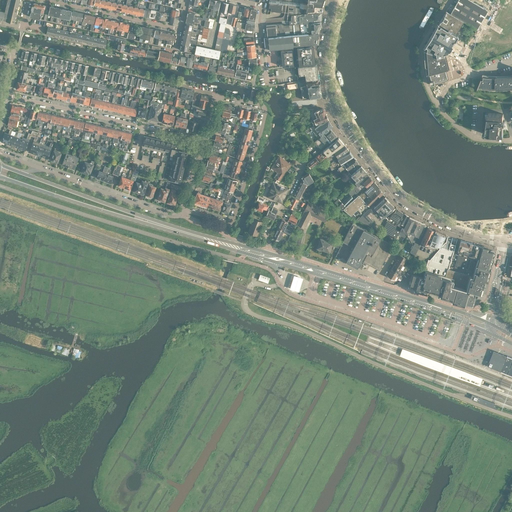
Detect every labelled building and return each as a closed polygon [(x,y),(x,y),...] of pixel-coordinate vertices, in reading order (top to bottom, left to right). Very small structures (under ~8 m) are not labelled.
[(7,0),(6,6),(18,9),(19,2),(8,0),(7,0)] [(125,12),(126,12),(129,0),(127,0),(127,2),(126,5),(123,4),(121,11),(125,12)] [(188,8),(192,9),(193,7),(197,8),(199,1),(204,2),(204,3),(208,4),(208,0),(190,0),(189,6),(188,7),(188,8)] [(215,0),(212,15),(214,16),(215,9),(218,9),(220,2),(216,1),(215,0)] [(270,0),(270,2),(269,2),(268,7),(271,8),(270,11),(284,12),(284,17),(267,19),(266,22),(288,20),(291,20),(291,15),(299,14),(306,14),(321,12),(322,6),(321,6),(323,0),(270,0)] [(476,29),(488,10),(471,0),(470,0),(457,0),(450,14),(463,21),(476,29)] [(47,14),(48,14),(50,6),(45,5),(34,3),(34,2),(33,3),(33,4),(32,6),(43,8),(48,9),(47,14)] [(136,15),(137,15),(140,2),(138,2),(137,4),(137,7),(134,6),(132,14),(136,14),(136,15)] [(147,17),(149,17),(152,3),(149,3),(148,9),(145,8),(143,16),(147,17)] [(227,18),(228,18),(230,18),(231,12),(234,13),(236,5),(230,4),(228,12),(227,18)] [(435,4),(425,20),(428,22),(439,6),(435,4)] [(158,19),(160,20),(163,6),(160,5),(159,11),(156,10),(154,19),(158,19)] [(18,9),(6,6),(5,12),(16,15),(18,9)] [(61,17),(64,18),(66,10),(61,8),(58,23),(60,23),(61,17)] [(178,11),(172,9),(171,14),(167,13),(167,15),(178,17),(179,15),(178,15),(179,12),(178,11)] [(64,18),(63,24),(65,24),(66,19),(70,19),(72,11),(66,10),(64,18)] [(438,23),(456,34),(463,21),(450,14),(446,11),(438,23)] [(5,12),(3,20),(14,23),(16,15),(5,12)] [(78,12),(75,26),(77,27),(78,24),(79,20),(81,21),(83,13),(78,12)] [(202,20),(202,19),(202,18),(194,17),(195,13),(187,12),(186,17),(199,20),(202,20)] [(313,22),(320,22),(320,20),(321,20),(321,12),(306,14),(299,14),(291,15),(291,20),(288,20),(289,24),(310,22),(310,21),(313,21),(313,22)] [(85,22),(88,23),(90,15),(84,14),(83,21),(82,21),(81,28),(84,29),(85,22)] [(178,17),(167,15),(167,16),(166,16),(165,21),(168,22),(169,19),(168,18),(168,17),(170,17),(169,22),(175,23),(177,22),(178,17)] [(236,21),(254,24),(254,19),(248,18),(243,17),(237,16),(236,21)] [(101,25),(105,26),(107,19),(102,17),(99,27),(99,29),(99,32),(101,32),(102,27),(101,26),(101,25)] [(113,28),(117,29),(118,21),(113,20),(110,34),(112,35),(113,28)] [(254,30),(254,24),(236,21),(235,26),(238,27),(237,31),(238,31),(238,32),(242,33),(242,29),(240,29),(240,27),(254,30)] [(320,28),(320,22),(313,22),(313,21),(310,21),(310,22),(289,24),(283,25),(284,34),(290,33),(290,34),(296,33),(296,35),(308,34),(308,32),(319,31),(319,29),(319,28),(320,28)] [(425,21),(414,40),(418,42),(429,23),(425,21)] [(185,23),(184,28),(199,31),(199,30),(195,29),(195,28),(194,27),(194,29),(192,28),(193,25),(185,23)] [(264,37),(264,38),(281,36),(281,34),(284,34),(283,25),(283,23),(266,25),(266,29),(265,29),(265,30),(266,30),(266,33),(265,33),(265,37),(264,37)] [(423,50),(435,54),(436,57),(445,54),(445,52),(447,49),(450,43),(456,34),(438,23),(433,33),(427,42),(424,48),(423,50)] [(139,41),(152,43),(153,37),(155,29),(142,26),(140,35),(139,41)] [(221,46),(220,49),(220,51),(226,52),(230,33),(229,29),(227,28),(227,27),(225,26),(225,27),(225,30),(224,32),(223,35),(223,38),(222,41),(222,43),(221,46)] [(50,34),(54,35),(55,29),(48,27),(46,34),(50,35),(50,34)] [(57,37),(61,38),(62,30),(55,29),(54,35),(57,36),(57,37)] [(65,37),(68,38),(70,32),(62,30),(61,38),(65,39),(65,37)] [(162,39),(164,39),(166,32),(162,31),(160,30),(157,45),(160,45),(162,39)] [(72,40),(76,41),(77,34),(70,32),(68,38),(72,39),(72,40)] [(171,33),(168,47),(173,48),(174,46),(171,45),(172,41),(175,42),(176,35),(175,34),(171,33)] [(289,48),(306,46),(312,45),(314,45),(315,44),(314,41),(317,41),(317,38),(318,38),(318,37),(318,33),(308,34),(296,35),(284,36),(264,38),(265,50),(269,49),(289,48)] [(80,41),(83,41),(85,35),(77,34),(76,41),(79,42),(80,41)] [(183,34),(182,39),(196,42),(197,40),(190,39),(191,36),(183,34)] [(86,43),(90,44),(92,37),(85,35),(83,41),(87,42),(86,43)] [(94,44),(98,45),(99,39),(92,37),(90,44),(94,45),(94,44)] [(126,40),(122,39),(119,38),(118,42),(119,42),(117,49),(119,50),(119,51),(122,51),(123,51),(126,40)] [(99,39),(98,45),(101,45),(101,47),(105,48),(107,40),(99,39)] [(306,46),(289,48),(290,58),(283,58),(284,61),(282,61),(282,65),(291,64),(291,66),(314,63),(313,59),(314,59),(313,48),(312,48),(312,47),(312,45),(306,46)] [(129,53),(137,55),(138,48),(131,46),(130,53),(129,53)] [(220,49),(215,48),(214,51),(196,47),(195,53),(218,58),(220,51),(220,49)] [(138,48),(137,55),(145,56),(146,50),(140,49),(139,48),(138,48)] [(145,57),(156,59),(158,52),(147,50),(145,57)] [(159,51),(157,59),(170,62),(172,53),(160,50),(158,50),(158,51),(159,51)] [(427,74),(446,69),(449,68),(445,54),(436,57),(435,54),(423,50),(424,58),(424,67),(425,66),(426,75),(427,74)] [(186,62),(187,53),(186,53),(185,57),(180,56),(179,60),(177,59),(176,64),(183,65),(184,61),(186,62)] [(187,53),(186,62),(185,65),(186,65),(186,66),(191,67),(193,60),(194,55),(191,54),(191,58),(188,58),(189,54),(187,53)] [(36,63),(44,65),(46,56),(39,54),(36,63)] [(197,68),(202,69),(203,63),(204,60),(205,57),(202,56),(201,62),(198,62),(197,68)] [(209,66),(208,71),(215,72),(218,60),(209,58),(209,63),(210,64),(209,66)] [(73,73),(76,73),(76,71),(80,72),(82,64),(76,63),(73,73)] [(234,77),(240,78),(242,70),(238,69),(239,67),(242,68),(243,66),(237,64),(236,70),(234,77)] [(298,81),(300,81),(318,78),(317,64),(294,67),(295,75),(297,75),(298,81)] [(89,66),(87,74),(99,77),(101,69),(89,66)] [(245,69),(244,71),(242,70),(240,78),(245,79),(246,78),(247,78),(247,75),(246,75),(247,71),(248,72),(249,67),(246,66),(246,70),(245,69)] [(109,71),(103,69),(100,80),(102,80),(103,78),(107,79),(109,71)] [(448,78),(448,76),(446,69),(427,74),(430,84),(447,79),(448,78)] [(511,75),(511,76),(509,77),(503,77),(496,77),(490,77),(483,76),(483,79),(481,79),(476,91),(477,91),(478,87),(483,87),(490,88),(496,88),(503,88),(510,88),(510,92),(511,92),(511,75)] [(300,86),(311,85),(311,86),(319,84),(318,78),(300,81),(300,83),(300,86)] [(25,91),(26,86),(32,88),(32,90),(35,91),(36,86),(18,82),(17,85),(16,85),(16,87),(16,88),(16,89),(25,91)] [(156,90),(159,90),(161,83),(156,82),(154,89),(153,93),(155,94),(156,90)] [(311,85),(300,86),(300,88),(302,99),(309,98),(309,99),(316,97),(320,97),(321,95),(319,84),(311,86),(311,85)] [(82,103),(84,104),(87,91),(88,87),(86,86),(83,96),(81,95),(79,103),(80,103),(82,104),(82,103)] [(183,96),(186,96),(188,90),(182,88),(180,98),(182,98),(183,96)] [(188,90),(186,96),(186,99),(190,99),(192,100),(194,91),(188,90)] [(149,107),(149,105),(151,100),(148,100),(147,106),(143,105),(143,108),(139,107),(137,116),(141,117),(141,118),(144,118),(146,109),(147,106),(149,107)] [(156,102),(153,101),(151,100),(149,105),(150,105),(150,104),(152,105),(148,119),(158,122),(161,107),(164,108),(163,111),(163,112),(164,107),(165,104),(156,102)] [(191,108),(194,109),(196,109),(196,112),(198,112),(197,115),(198,115),(198,116),(200,117),(200,116),(205,117),(206,111),(199,109),(200,107),(195,106),(192,105),(191,110),(191,108)] [(314,111),(313,109),(308,109),(312,119),(311,120),(313,125),(327,118),(326,114),(325,113),(325,114),(324,112),(325,110),(324,109),(322,108),(319,109),(314,111)] [(448,127),(432,108),(429,111),(444,130),(448,127)] [(27,122),(26,126),(25,129),(28,129),(30,122),(31,118),(35,119),(36,111),(35,110),(34,110),(33,111),(31,110),(30,114),(29,114),(28,115),(28,118),(27,122)] [(250,120),(249,125),(251,126),(253,119),(256,120),(258,113),(257,113),(257,112),(255,111),(254,112),(252,111),(250,120)] [(178,125),(180,126),(183,114),(181,113),(180,117),(177,116),(175,125),(176,126),(177,126),(178,125)] [(503,123),(505,124),(505,121),(503,120),(503,114),(488,113),(485,133),(484,133),(484,134),(503,135),(503,123)] [(311,130),(318,138),(330,128),(332,127),(328,119),(322,123),(320,123),(315,128),(313,126),(305,130),(307,133),(311,130)] [(72,138),(75,139),(76,137),(77,134),(80,121),(78,121),(78,120),(76,120),(75,120),(73,128),(76,128),(74,136),(72,136),(72,138)] [(191,122),(189,128),(189,129),(195,130),(196,127),(197,127),(198,121),(193,120),(193,121),(191,121),(191,122)] [(7,143),(11,134),(13,128),(8,126),(7,128),(10,129),(8,133),(5,132),(1,141),(2,141),(2,142),(4,143),(5,142),(7,143)] [(337,135),(330,128),(318,138),(313,142),(320,150),(337,135)] [(11,144),(13,145),(17,137),(16,137),(18,132),(16,131),(14,136),(11,134),(7,143),(8,143),(8,144),(10,145),(11,144)] [(25,150),(30,136),(31,134),(29,133),(27,139),(23,137),(19,148),(19,149),(21,149),(22,149),(25,150)] [(16,147),(19,148),(23,137),(24,134),(22,134),(20,138),(17,137),(13,145),(13,146),(14,147),(16,147)] [(36,154),(40,143),(36,141),(38,137),(35,136),(35,137),(29,151),(33,153),(33,154),(35,154),(36,154)] [(142,148),(147,149),(150,138),(144,136),(142,145),(143,145),(142,148)] [(317,163),(323,159),(344,144),(338,137),(313,159),(317,163)] [(41,156),(42,156),(46,145),(42,144),(44,139),(42,138),(40,143),(36,154),(38,155),(38,156),(40,156),(41,156)] [(166,141),(163,153),(168,154),(169,151),(171,143),(166,141)] [(46,145),(42,156),(42,157),(44,158),(45,157),(47,158),(53,143),(51,142),(49,146),(46,145)] [(349,150),(344,144),(324,158),(325,160),(335,153),(337,157),(339,155),(348,150),(349,150)] [(168,179),(180,182),(180,181),(187,153),(187,152),(183,151),(184,148),(173,146),(173,145),(172,145),(170,155),(174,156),(168,179)] [(58,160),(60,155),(61,151),(57,149),(55,148),(51,159),(53,160),(53,161),(56,162),(56,161),(57,162),(58,160)] [(326,164),(328,166),(328,165),(331,170),(353,156),(349,150),(340,156),(339,155),(337,157),(335,153),(325,160),(324,158),(323,159),(324,160),(323,161),(326,165),(326,164)] [(62,164),(68,167),(72,155),(66,153),(62,164)] [(208,160),(217,163),(218,160),(216,159),(217,157),(210,154),(209,157),(208,157),(208,159),(208,160)] [(72,155),(68,167),(74,169),(78,158),(72,155)] [(275,179),(277,180),(275,182),(278,183),(291,164),(279,156),(271,168),(279,174),(275,179)] [(347,169),(347,170),(358,163),(354,157),(330,172),(328,173),(331,177),(332,175),(334,178),(342,173),(340,170),(341,170),(343,168),(345,167),(347,169)] [(234,161),(233,164),(241,167),(241,166),(242,166),(242,164),(242,163),(242,161),(233,158),(233,160),(234,161)] [(313,159),(307,164),(310,168),(317,163),(313,159)] [(84,164),(82,169),(81,171),(88,173),(88,172),(90,172),(94,161),(92,161),(91,164),(85,161),(84,164)] [(206,167),(213,169),(214,169),(215,166),(214,166),(215,163),(208,161),(207,164),(206,164),(206,165),(206,166),(206,167)] [(160,166),(157,178),(162,180),(166,163),(162,162),(161,166),(160,166)] [(230,169),(231,170),(239,172),(240,170),(241,168),(240,167),(241,167),(233,164),(232,167),(231,167),(230,169)] [(116,177),(119,178),(121,172),(120,172),(122,167),(117,165),(115,168),(114,168),(112,174),(117,176),(116,177)] [(351,175),(356,181),(366,172),(361,166),(351,175)] [(106,173),(103,180),(111,183),(113,176),(109,175),(111,169),(108,168),(106,173)] [(239,172),(231,170),(229,175),(237,178),(237,177),(238,177),(239,175),(238,174),(239,172)] [(96,177),(103,180),(106,173),(99,171),(97,175),(96,177)] [(124,187),(127,178),(124,177),(125,173),(123,172),(118,185),(121,186),(121,187),(123,187),(124,187)] [(303,181),(308,184),(313,180),(308,172),(301,177),(303,181)] [(373,181),(366,172),(348,189),(350,191),(349,192),(349,193),(349,194),(350,195),(342,202),(338,198),(334,202),(341,210),(353,198),(359,194),(361,191),(373,181)] [(127,178),(124,187),(125,187),(125,188),(126,189),(127,188),(130,189),(134,176),(132,175),(131,180),(127,178)] [(226,181),(225,183),(235,186),(235,184),(236,183),(237,182),(236,181),(236,180),(228,178),(227,182),(226,181)] [(133,191),(138,193),(138,192),(143,193),(148,180),(145,179),(144,181),(142,181),(141,184),(136,182),(133,191)] [(270,189),(269,189),(285,196),(288,189),(272,182),(271,185),(268,184),(267,188),(270,189)] [(379,187),(374,182),(365,191),(366,192),(363,194),(361,191),(359,194),(343,208),(351,215),(357,209),(379,187)] [(149,197),(151,197),(152,197),(153,197),(152,197),(156,187),(152,186),(153,184),(150,183),(147,192),(146,192),(145,194),(145,195),(149,196),(149,197)] [(235,186),(225,183),(224,185),(226,186),(225,189),(233,192),(233,191),(234,191),(234,189),(234,188),(235,186)] [(161,200),(164,201),(169,187),(166,186),(165,189),(161,188),(157,199),(158,199),(158,200),(161,201),(161,200)] [(175,188),(172,187),(167,202),(170,203),(170,204),(173,205),(174,205),(178,195),(173,193),(175,190),(174,190),(175,188)] [(357,209),(351,215),(353,217),(359,211),(361,214),(383,193),(379,188),(357,209)] [(285,196),(269,189),(266,197),(282,203),(285,196)] [(196,202),(201,204),(204,195),(199,194),(200,192),(198,191),(197,193),(194,202),(196,202)] [(228,191),(225,199),(224,204),(222,211),(228,212),(230,204),(226,203),(227,201),(228,198),(231,198),(232,193),(228,191)] [(204,205),(207,206),(210,197),(204,195),(201,204),(201,205),(204,206),(204,205)] [(383,218),(384,217),(394,207),(390,203),(391,203),(388,200),(389,199),(386,196),(385,197),(385,196),(374,206),(378,211),(378,210),(380,212),(379,214),(379,215),(382,218),(383,218)] [(213,208),(216,199),(210,197),(207,206),(209,207),(212,208),(213,208)] [(293,197),(288,206),(294,209),(298,200),(293,197)] [(216,199),(213,208),(217,209),(219,210),(222,201),(223,199),(220,199),(220,200),(216,199)] [(258,203),(256,209),(261,211),(263,208),(267,210),(269,206),(259,201),(259,203),(258,203)] [(311,203),(308,202),(304,211),(297,225),(304,229),(309,219),(308,218),(310,214),(317,218),(318,219),(318,218),(325,222),(329,213),(324,210),(325,208),(319,206),(319,207),(313,205),(313,204),(311,203)] [(269,207),(267,210),(268,210),(265,216),(273,219),(276,214),(278,210),(273,207),(272,209),(269,207)] [(370,207),(366,211),(359,218),(361,220),(365,222),(368,219),(365,217),(373,209),(370,207)] [(396,239),(398,234),(400,231),(395,228),(403,214),(402,214),(403,212),(396,207),(395,208),(388,220),(382,231),(396,239)] [(385,217),(388,220),(395,208),(394,207),(384,217),(385,217)] [(247,232),(257,235),(262,221),(263,217),(252,213),(250,218),(252,219),(247,232)] [(395,228),(400,231),(402,227),(404,228),(409,217),(408,216),(404,213),(403,214),(395,228)] [(408,242),(413,244),(414,242),(419,245),(420,244),(427,227),(425,226),(426,225),(421,222),(410,217),(409,217),(404,228),(402,227),(400,231),(398,234),(409,240),(408,242)] [(352,222),(344,238),(355,244),(346,261),(345,261),(357,267),(359,268),(361,265),(358,264),(362,258),(364,260),(363,262),(379,270),(393,245),(381,239),(381,238),(352,222)] [(427,227),(420,244),(427,248),(434,250),(438,246),(440,247),(446,234),(435,229),(435,230),(427,227)] [(449,267),(450,265),(455,245),(457,239),(448,236),(446,242),(445,242),(430,260),(428,259),(428,260),(425,270),(423,277),(412,274),(408,286),(414,288),(414,290),(427,294),(428,290),(434,292),(436,287),(441,289),(439,295),(452,299),(451,301),(464,305),(465,302),(471,304),(475,292),(480,294),(483,281),(487,282),(490,269),(488,269),(493,252),(487,250),(488,248),(481,246),(472,276),(448,269),(449,267)] [(325,240),(320,238),(317,248),(318,248),(318,249),(321,250),(322,249),(329,251),(330,248),(333,249),(333,246),(339,248),(343,242),(335,239),(335,241),(326,238),(326,239),(325,239),(325,240)] [(455,266),(450,265),(449,267),(454,268),(454,267),(459,269),(464,269),(468,257),(468,255),(472,243),(471,243),(470,243),(469,245),(464,244),(465,242),(461,241),(460,244),(459,245),(457,252),(456,251),(455,254),(458,255),(459,252),(455,266)] [(410,252),(412,253),(415,254),(419,245),(414,242),(413,244),(410,252)] [(477,258),(481,246),(472,244),(469,255),(477,258)] [(400,254),(397,260),(403,264),(406,258),(400,254)] [(397,260),(393,265),(400,269),(403,264),(397,260)] [(393,265),(390,271),(399,276),(401,274),(398,272),(400,269),(393,265)] [(399,276),(390,271),(387,276),(393,280),(396,276),(398,277),(399,276)] [(303,278),(294,275),(290,288),(299,291),(303,278)] [(63,347),(62,353),(61,354),(67,356),(68,352),(70,352),(70,350),(63,347)] [(79,358),(80,354),(81,351),(79,350),(79,349),(74,348),(73,352),(71,356),(75,357),(78,358),(78,357),(79,358)] [(501,371),(507,356),(494,351),(488,366),(501,371)] [(511,357),(507,356),(501,371),(511,375),(511,357)] [(458,373),(458,371),(432,362),(431,364),(430,365),(457,375),(458,373)]
